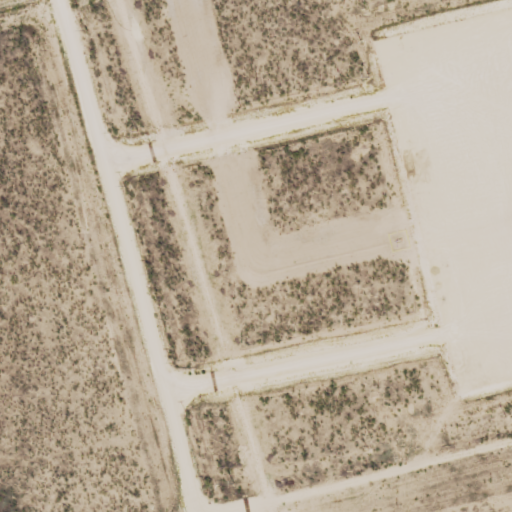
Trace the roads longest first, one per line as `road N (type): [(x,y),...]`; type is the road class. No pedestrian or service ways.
road 1 (track): [(186,511),(89,254),(82,149),(42,0)]
road 2 (track): [(511,324),(505,345),(505,511)]
